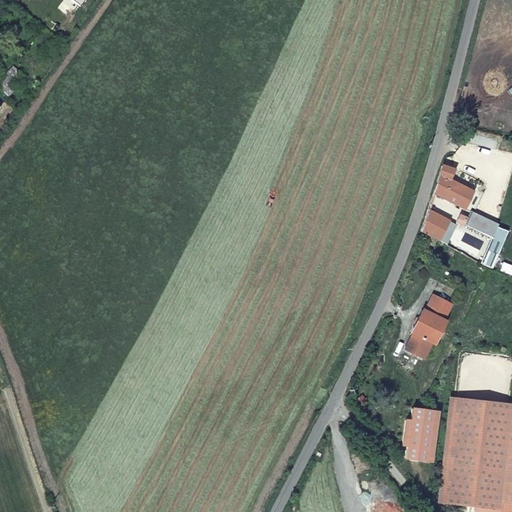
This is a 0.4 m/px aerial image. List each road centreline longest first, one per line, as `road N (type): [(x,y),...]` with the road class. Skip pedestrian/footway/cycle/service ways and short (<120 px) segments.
road 1 (residential): [(329,407),(408,236),(475,0)]
road 2 (residential): [(428,511),(329,407)]
